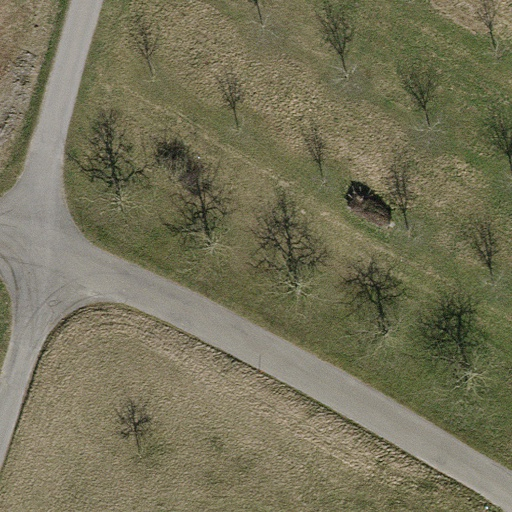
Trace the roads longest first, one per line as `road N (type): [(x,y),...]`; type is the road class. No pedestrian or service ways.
road 1 (unclassified): [(0,238),(53,251),(218,322),(511,487)]
road 2 (track): [(92,0),(21,243)]
road 3 (track): [(53,251),(0,427)]
